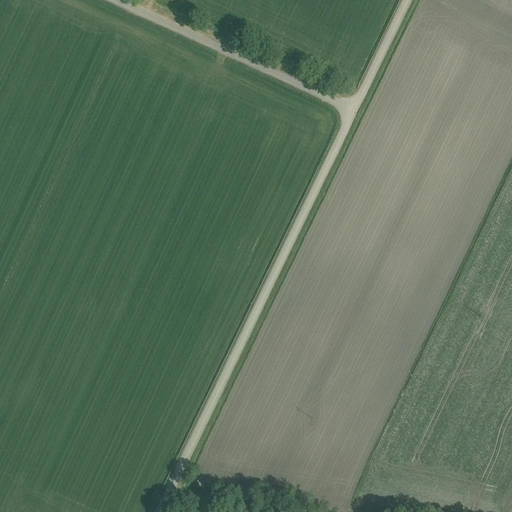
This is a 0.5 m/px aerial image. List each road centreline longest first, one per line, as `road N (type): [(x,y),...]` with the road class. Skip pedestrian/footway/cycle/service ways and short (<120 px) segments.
road 1 (unclassified): [(354,114),(160,511)]
road 2 (unclassified): [(112,0),(354,114)]
road 3 (unclassified): [(409,0),(354,114)]
